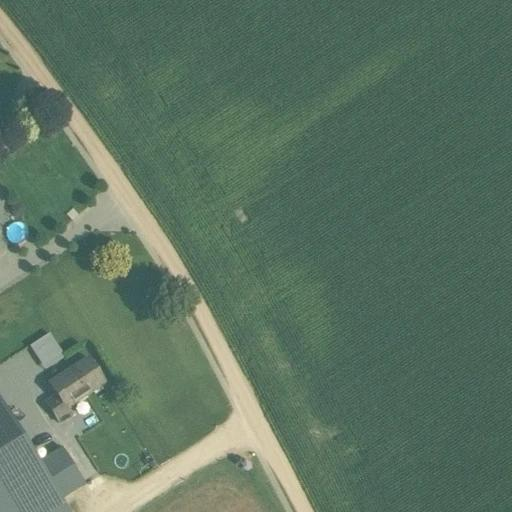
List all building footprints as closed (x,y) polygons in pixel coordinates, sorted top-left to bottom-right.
[(12,211),(14,217),(20,219),(25,215),(26,211),(24,207),(18,205),(13,207),(12,211)] [(0,255),(9,247),(0,238),(0,255)] [(50,335),(32,347),(46,369),(65,357),(50,335)] [(57,395),(46,403),(55,416),(103,384),(86,358),(49,383),(57,395)] [(84,485),(69,461),(61,448),(37,463),(0,403),(0,511),(68,511),(61,500),(84,485)]
